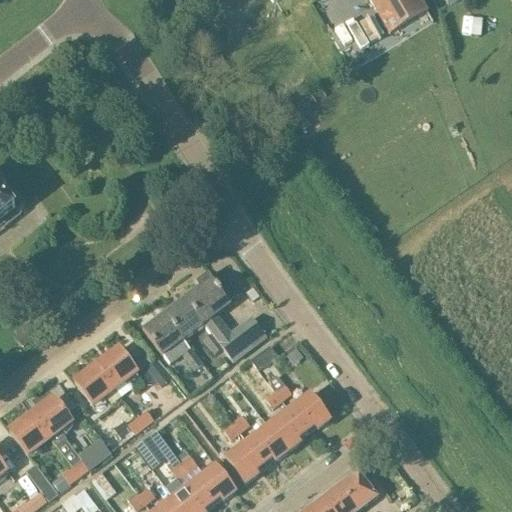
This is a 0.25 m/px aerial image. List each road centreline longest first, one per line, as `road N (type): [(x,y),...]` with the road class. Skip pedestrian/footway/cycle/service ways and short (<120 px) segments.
road 1 (residential): [(0,397),(233,219)]
road 2 (residential): [(233,219),(122,40),(82,8)]
road 3 (residential): [(384,430),(233,219)]
road 4 (residential): [(278,511),(384,430)]
